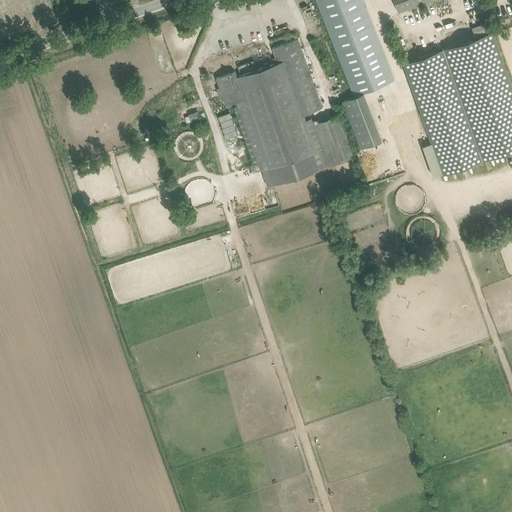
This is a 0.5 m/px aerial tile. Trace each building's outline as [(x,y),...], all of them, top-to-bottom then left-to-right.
[(360,148),(382,139),(363,92),(394,80),(361,0),(315,0),(354,95),(341,101),(360,148)] [(393,0),(398,12),(432,0),(434,0),(436,5),(446,2),(445,0),(393,0)] [(451,46),(403,63),(431,143),(442,173),(511,148),(511,86),(493,31),(489,22),(472,28),(473,32),(469,33),(471,39),(451,46)] [(321,108),(300,48),(297,39),(273,47),(278,62),(273,63),(269,54),(237,65),(241,75),(237,76),(235,71),(216,78),(219,87),(216,88),(219,96),(222,95),(226,104),(235,101),(237,106),(234,107),(254,164),(249,166),(252,173),(262,169),(268,186),(353,157),(338,115),(313,123),(311,118),(305,120),(303,114),(321,108)] [(197,111),(188,114),(190,121),(199,118),(197,111)] [(218,116),(226,139),(238,135),(230,112),(218,116)]
